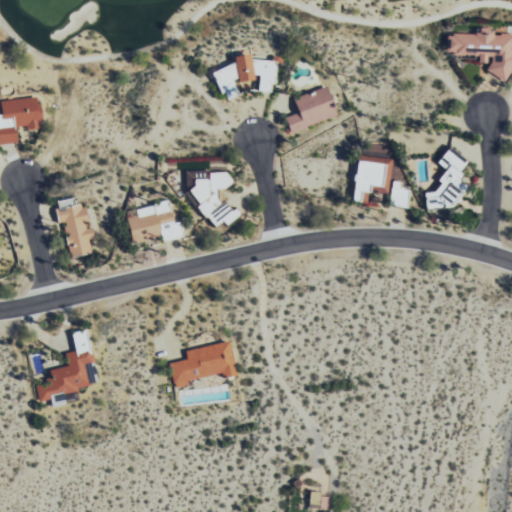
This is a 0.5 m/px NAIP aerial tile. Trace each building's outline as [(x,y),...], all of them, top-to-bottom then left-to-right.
[(445,30),(511,28),(511,65),(504,79),(468,53),(445,51),(445,30)] [(217,89),(208,66),(229,58),(253,53),(272,56),(272,82),(242,78),(217,89)] [(291,93),(296,110),(284,115),(288,132),(335,112),(323,79),(291,93)] [(0,142),(0,99),(37,94),(40,127),(17,129),(16,140),(0,142)] [(424,206),(420,189),(433,184),(437,175),(429,166),(448,143),(467,159),(463,187),(449,202),(424,206)] [(349,196),(353,155),(387,158),(385,189),(369,187),(369,193),(360,192),(360,199),(349,196)] [(217,160),(185,188),(214,229),(244,209),(221,195),(236,181),(217,160)] [(407,207),(407,190),(400,190),(400,182),(390,182),(389,206),(407,207)] [(53,205),(67,260),(94,254),(79,196),(53,205)] [(122,218),(130,243),(176,231),(171,201),(122,218)] [(91,363),(86,330),(70,333),(73,352),(64,353),(66,367),(46,370),(48,384),(36,386),(38,402),(50,400),(51,406),(65,404),(63,392),(87,388),(83,364),(91,363)] [(184,350),(185,360),(168,363),(173,386),(235,373),(228,341),(184,350)] [(308,509),(327,509),(328,493),(308,493),(308,509)]
